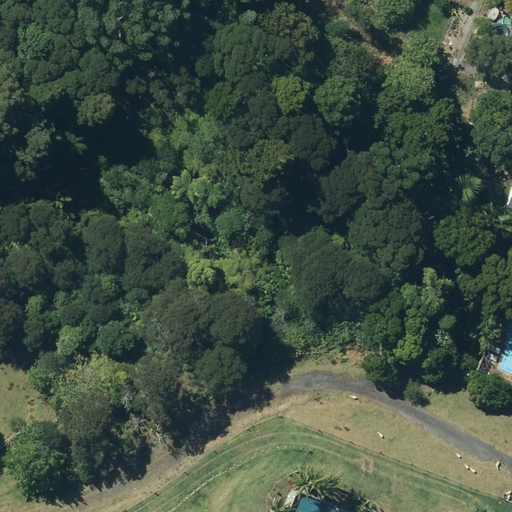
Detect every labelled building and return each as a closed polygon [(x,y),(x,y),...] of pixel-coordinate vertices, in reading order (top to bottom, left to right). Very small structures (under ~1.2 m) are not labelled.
[(490,37),(497,39),(504,34),(505,26),(501,19),(493,19),(486,23),(485,30),(490,37)] [(491,46),(492,60),(502,59),(501,45),(491,46)] [(511,51),(507,115),(497,114),(496,124),(507,125),(506,128),(511,128),(511,51)] [(511,166),(496,211),(511,217),(511,166)] [(379,310),(400,314),(403,296),(382,292),(379,310)]
